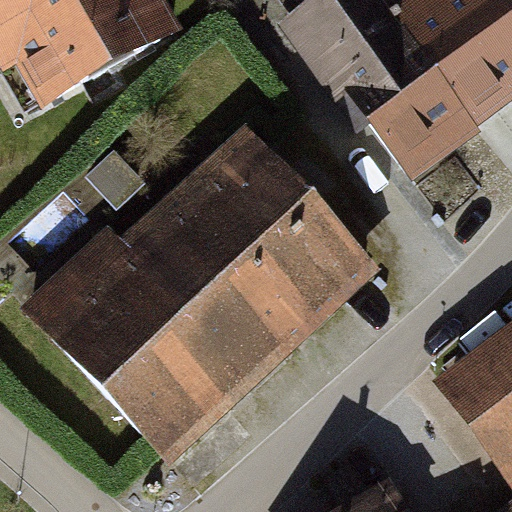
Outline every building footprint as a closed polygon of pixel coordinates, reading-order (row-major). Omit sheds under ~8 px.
[(150,0),(0,0),(0,91),(16,120),(170,33),(150,0)] [(511,15),(500,0),(372,0),(313,44),(425,194),(511,129),(511,15)] [(108,237),(29,313),(175,464),(368,279),(232,138),(119,248),(108,237)] [(511,339),(447,387),(511,476),(511,339)] [(424,511),(403,480),(356,511),(424,511)]
